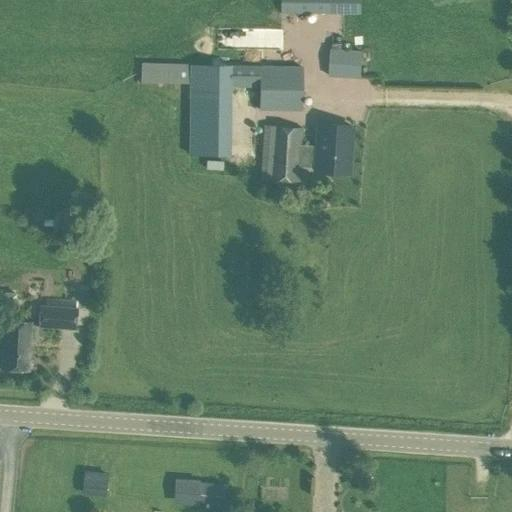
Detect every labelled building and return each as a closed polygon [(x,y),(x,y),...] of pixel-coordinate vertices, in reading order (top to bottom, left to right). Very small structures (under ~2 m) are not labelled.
[(281,0),(281,12),(358,13),(358,0),(281,0)] [(330,49),(328,76),(359,78),(360,51),(330,49)] [(140,62),(140,82),(204,84),(204,64),(140,62)] [(259,65),(257,111),(301,111),(301,66),(259,65)] [(186,95),(184,152),(223,154),(226,96),(186,95)] [(317,123),(314,171),(346,173),(349,125),(317,123)] [(262,125),(258,179),(300,182),(303,128),(262,125)] [(68,220),(68,232),(72,232),(72,244),(88,244),(88,227),(83,227),(83,220),(68,220)] [(39,306),(38,328),(76,331),(77,308),(39,306)] [(3,321),(0,369),(0,370),(29,372),(31,323),(3,321)] [(67,480),(65,488),(105,494),(108,474),(84,471),(83,482),(67,480)] [(175,479),(173,502),(222,506),(223,485),(199,483),(199,481),(175,479)]
